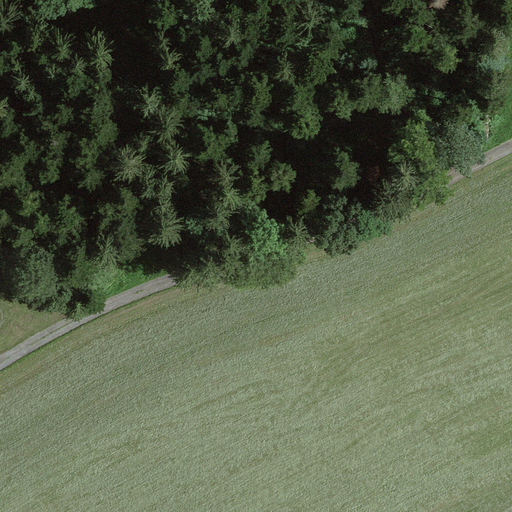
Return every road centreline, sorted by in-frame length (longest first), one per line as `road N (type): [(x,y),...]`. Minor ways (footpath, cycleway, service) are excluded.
road 1 (track): [(511,145),(179,279),(0,372)]
road 2 (track): [(450,175),(385,68),(367,0)]
